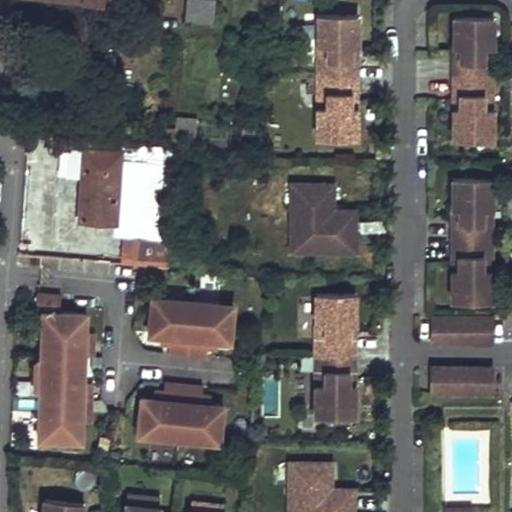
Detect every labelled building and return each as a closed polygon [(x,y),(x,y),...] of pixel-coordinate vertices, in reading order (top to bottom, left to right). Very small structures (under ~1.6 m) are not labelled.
[(190,0),(189,21),(212,23),(214,0),(190,0)] [(357,45),(357,14),(318,14),(318,44),(328,45),(328,59),(322,59),(322,75),(322,93),(327,93),(327,107),(318,107),(317,137),(356,137),(356,107),(350,107),(350,93),(356,93),(357,59),(350,59),(350,45),(357,45)] [(493,46),(493,16),(454,16),(454,46),(460,46),(460,60),(454,60),(453,94),(460,94),(460,107),(453,107),(453,138),(492,138),(493,107),(483,107),(483,94),(488,94),(488,77),(488,60),(483,60),(483,46),(493,46)] [(328,45),(318,44),(318,75),(322,75),(322,59),(328,59),(328,45)] [(493,77),(493,46),(483,46),(483,60),(488,60),(488,77),(493,77)] [(322,75),(318,75),(318,107),(327,107),(327,93),(322,93),(322,75)] [(493,107),(493,77),(488,77),(488,94),(483,94),(483,107),(493,107)] [(177,115),(175,139),(194,140),(196,116),(177,115)] [(242,126),(240,145),(256,147),(259,128),(242,126)] [(81,220),(113,221),(120,140),(86,137),(81,220)] [(77,177),(81,145),(68,144),(65,175),(77,177)] [(133,163),(157,165),(159,147),(135,145),(133,163)] [(492,208),(492,177),(453,177),(453,208),(459,208),(459,222),(453,222),(452,255),(459,255),(459,269),(452,269),(452,300),(491,300),(492,269),(482,269),(482,255),(487,255),(487,239),(487,222),(482,222),(482,208),(492,208)] [(331,209),(331,183),(295,183),(295,207),(291,207),(291,250),(349,251),(350,235),(356,235),(356,218),(328,218),(328,210),(331,210),(331,209)] [(492,239),(492,208),(482,208),(482,222),(487,222),(487,239),(492,239)] [(356,218),(356,210),(331,209),(331,210),(328,210),(328,218),(356,218)] [(123,252),(168,258),(170,240),(126,236),(123,252)] [(492,239),(487,239),(487,255),(482,255),(482,269),(492,269),(492,239)] [(60,293),(36,292),(36,303),(43,303),(42,338),(48,339),(48,353),(41,353),(41,371),(46,371),(46,380),(40,379),(40,397),(46,397),(45,412),(39,412),(38,440),(79,442),(80,421),(91,421),(92,397),(81,397),(82,381),(83,355),(94,355),(94,332),(84,332),(84,310),(60,309),(60,293)] [(355,323),(355,293),(316,293),(316,323),(326,323),(325,337),(319,337),(319,354),(319,370),(325,370),(325,385),(315,385),(315,415),(354,415),(354,385),(348,385),(348,370),(354,370),(355,337),(348,337),(348,323),(355,323)] [(151,295),(147,334),(160,335),(170,336),(169,345),(188,348),(192,297),(166,294),(165,297),(151,295)] [(219,299),(192,297),(188,348),(207,350),(208,340),(217,341),(230,343),(233,303),(219,302),(219,299)] [(445,316),(432,316),(432,340),(444,340),(445,316)] [(492,316),(445,316),(444,340),(444,341),(492,341),(492,316)] [(326,323),(316,323),(315,354),(319,354),(319,337),(325,337),(326,323)] [(170,336),(160,335),(159,345),(169,345),(170,336)] [(217,341),(208,340),(207,350),(216,351),(217,341)] [(319,354),(315,354),(315,385),(325,385),(325,370),(319,370),(319,354)] [(444,366),(432,366),(432,391),(444,391),(444,366)] [(492,367),(444,366),(444,391),(492,392),(492,367)] [(93,382),(82,381),(81,397),(92,397),(93,382)] [(164,388),(155,387),(154,397),(163,398),(164,388)] [(183,390),(164,388),(163,398),(154,397),(141,396),(137,434),(152,436),(151,438),(178,441),(183,390)] [(202,392),(183,390),(178,441),(204,443),(205,441),(219,442),(224,403),(211,402),(201,401),(202,392)] [(212,393),(202,392),(201,401),(211,402),(212,393)] [(288,511),(353,511),(354,497),(325,496),(325,489),(329,489),(329,488),(330,462),(293,461),(293,485),(289,485),(288,511)] [(354,497),(354,488),(329,488),(329,489),(325,489),(325,496),(354,497)] [(127,493),(126,503),(159,506),(160,496),(127,493)] [(82,511),(83,502),(44,498),(42,511),(82,511)] [(192,500),(190,509),(210,511),(223,511),(224,503),(192,500)] [(210,511),(190,509),(190,511),(158,511),(159,506),(126,503),(125,511),(210,511)]
